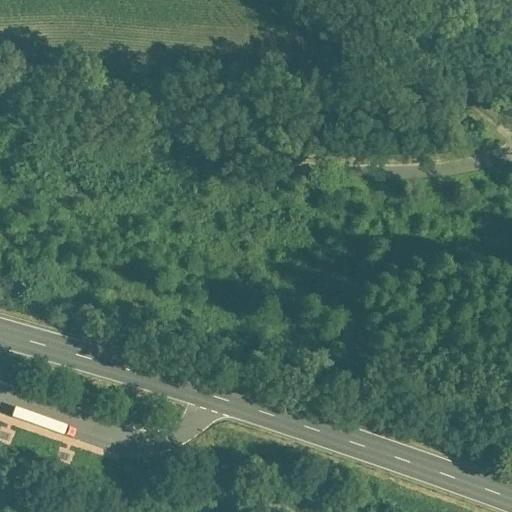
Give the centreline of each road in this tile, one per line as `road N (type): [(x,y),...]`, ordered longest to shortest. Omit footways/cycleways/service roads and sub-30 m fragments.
road 1 (primary): [(0,327),(173,375),(511,492)]
road 2 (residential): [(0,83),(374,169),(481,170),(511,161)]
